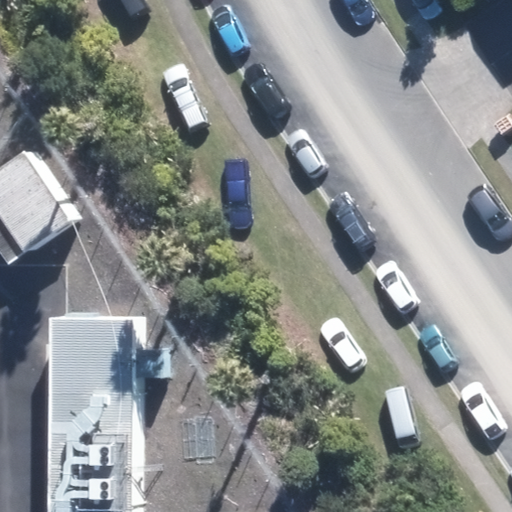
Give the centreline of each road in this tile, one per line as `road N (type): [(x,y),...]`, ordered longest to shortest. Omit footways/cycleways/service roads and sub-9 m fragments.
road 1 (residential): [(511,346),(319,80),(274,0)]
road 2 (unknown): [(511,44),(384,171)]
